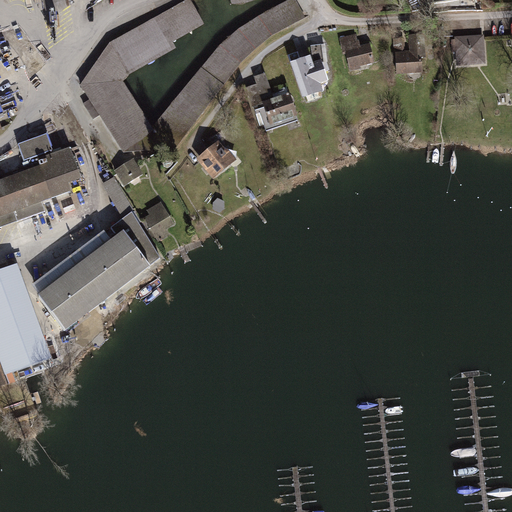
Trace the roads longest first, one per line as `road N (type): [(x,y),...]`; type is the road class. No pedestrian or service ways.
road 1 (residential): [(322,13),(242,78),(170,177)]
road 2 (residential): [(322,13),(351,23),(511,14)]
road 3 (residential): [(48,81),(111,21),(159,0)]
